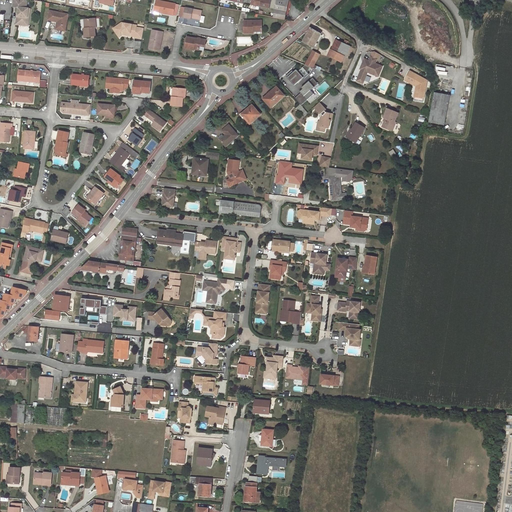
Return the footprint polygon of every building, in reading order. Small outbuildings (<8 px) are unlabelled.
[(12,0),(12,7),(18,7),(17,16),(17,15),(16,24),(25,25),(26,17),(27,17),(28,8),(26,8),(26,0),(12,0)] [(175,4),(155,0),(153,10),(161,12),(161,13),(172,15),(175,4)] [(270,0),(260,0),(259,7),(269,9),(270,0)] [(285,0),(276,0),(273,17),(284,19),(286,12),(284,11),(286,0),(285,0)] [(202,11),(180,7),(178,17),(191,19),(191,18),(200,19),(201,16),(202,11)] [(68,14),(49,10),(47,19),(56,21),(55,29),(65,31),(68,14)] [(95,18),(85,19),(86,28),(84,28),(85,37),(95,36),(95,28),(96,28),(95,18)] [(244,21),(244,33),(262,33),(262,21),(244,21)] [(142,38),(143,28),(136,27),(136,25),(121,23),(113,29),(119,36),(122,33),(122,32),(125,32),(125,33),(135,34),(135,36),(134,37),(142,38)] [(321,33),(310,27),(303,42),(313,48),(321,33)] [(163,32),(152,30),(149,48),(160,50),(163,32)] [(194,49),(199,50),(200,46),(204,47),(206,40),(197,39),(187,37),(185,48),(194,50),(194,49)] [(343,43),(345,40),(339,37),(338,40),(337,40),(332,50),(345,56),(346,57),(351,47),(346,45),(343,43)] [(341,62),(345,56),(332,50),(329,56),(341,62)] [(315,57),(317,53),(313,51),(310,56),(317,60),(318,60),(319,59),(318,59),(318,58),(315,57)] [(310,56),(306,65),(310,67),(313,68),(314,65),(317,60),(310,56)] [(376,59),(370,57),(369,61),(367,60),(366,60),(365,60),(364,61),(363,61),(363,62),(360,69),(363,70),(362,72),(361,71),(357,81),(362,83),(366,75),(370,73),(378,76),(382,66),(375,63),(376,59)] [(310,67),(306,65),(305,65),(298,71),(297,70),(294,72),(292,70),(286,76),(294,86),(303,78),(304,78),(309,74),(308,72),(310,67)] [(39,82),(40,72),(19,70),(18,80),(24,81),(39,82)] [(426,80),(409,71),(404,80),(416,86),(414,97),(423,98),(426,80)] [(73,74),(73,75),(72,80),(72,85),(79,85),(87,86),(88,86),(88,85),(89,79),(89,76),(73,74)] [(124,79),(107,78),(106,88),(119,89),(119,90),(123,91),(123,86),(124,79)] [(300,104),(301,105),(314,94),(311,90),(318,84),(313,78),(302,88),(303,89),(300,92),(301,93),(295,98),(300,104)] [(141,91),(141,93),(150,93),(151,82),(134,81),(133,90),(141,91)] [(267,95),(263,99),(271,108),(284,96),(277,87),(272,90),(273,91),(268,96),(267,95)] [(186,89),(175,88),(174,97),(172,97),(171,105),(182,106),(183,98),(185,98),(186,89)] [(13,91),(12,99),(24,101),(24,102),(32,103),(33,93),(13,91)] [(450,95),(435,92),(429,122),(444,125),(450,95)] [(63,113),(86,115),(87,105),(80,104),(80,101),(72,100),(72,103),(68,103),(68,107),(62,106),(62,110),(63,113)] [(326,109),(319,102),(314,108),(321,114),(323,116),(321,117),(320,122),(319,126),(324,127),(328,128),(330,120),(331,120),(333,114),(326,112),(324,111),(326,109)] [(106,114),(114,115),(114,112),(115,106),(98,104),(97,114),(106,115),(106,114)] [(301,105),(300,104),(296,107),(303,115),(305,117),(308,113),(301,105)] [(250,124),(260,115),(252,105),(242,114),(246,119),(250,124)] [(392,131),(396,122),(395,122),(399,113),(387,109),(384,117),(384,118),(386,119),(385,122),(382,127),(392,131)] [(156,123),(154,126),(160,131),(166,123),(149,110),(145,115),(154,122),(156,123)] [(349,132),(346,137),(354,141),(356,137),(359,138),(365,128),(356,122),(350,133),(349,132)] [(10,128),(12,128),(12,124),(1,123),(0,128),(0,141),(9,142),(10,135),(10,128)] [(226,146),(238,135),(229,125),(222,131),(226,135),(220,140),(226,146)] [(135,128),(132,132),(133,133),(130,137),(129,139),(138,146),(142,140),(141,139),(144,135),(135,128)] [(36,132),(25,131),(24,148),(34,149),(36,132)] [(59,131),(57,141),(58,141),(56,152),(66,154),(67,149),(68,143),(67,142),(69,133),(59,131)] [(90,147),(92,147),(95,135),(84,132),(80,152),(89,154),(90,147)] [(138,146),(129,139),(128,140),(137,147),(138,146)] [(123,143),(120,147),(130,154),(135,158),(138,154),(123,143)] [(318,147),(299,144),(298,149),(303,149),(302,153),(301,159),(311,160),(312,155),(313,151),(317,151),(318,147)] [(130,154),(120,147),(109,162),(119,169),(121,165),(124,167),(129,161),(126,159),(130,154)] [(209,160),(196,158),(195,169),(193,168),(192,174),(206,176),(209,160)] [(293,160),(279,159),(277,173),(275,173),(274,182),(284,183),(285,176),(289,177),(288,181),(303,182),(304,167),(292,166),(293,160)] [(238,161),(228,160),(226,172),(227,175),(229,175),(230,178),(229,179),(232,186),(242,181),(240,177),(241,176),(239,171),(238,172),(237,171),(238,161)] [(29,164),(19,162),(17,170),(16,169),(14,176),(24,178),(25,171),(28,172),(29,164)] [(329,167),(326,167),(327,178),(329,178),(331,195),(333,194),(333,200),(342,200),(341,194),(339,172),(337,172),(337,168),(329,167)] [(121,177),(111,169),(105,177),(109,180),(109,181),(118,188),(124,180),(120,177),(121,177)] [(353,170),(344,169),(343,173),(342,181),(349,182),(352,180),(353,170)] [(20,196),(21,196),(25,197),(27,189),(15,186),(14,190),(11,190),(9,200),(19,202),(20,196)] [(104,194),(95,187),(88,197),(96,204),(104,194)] [(175,190),(164,189),(162,207),(173,208),(175,190)] [(259,205),(221,200),(220,213),(260,217),(261,206),(259,205)] [(79,218),(86,224),(88,221),(89,222),(92,218),(84,212),(85,210),(78,205),(72,213),(73,213),(79,218)] [(66,206),(62,212),(67,217),(71,212),(69,210),(70,209),(66,206)] [(331,209),(320,207),(320,212),(309,211),(309,212),(304,211),(304,210),(300,210),(298,212),(298,217),(299,219),(303,219),(303,223),(314,224),(314,221),(314,220),(316,219),(318,219),(320,219),(321,215),(328,216),(330,215),(331,209)] [(9,220),(11,211),(1,209),(0,211),(0,226),(7,228),(9,220)] [(353,211),(345,210),(343,223),(351,224),(351,227),(356,228),(357,228),(357,226),(359,226),(359,229),(365,229),(366,225),(367,225),(368,218),(352,216),(353,211)] [(85,226),(86,224),(79,218),(77,219),(77,220),(85,226)] [(43,232),(43,231),(45,223),(25,219),(22,232),(28,233),(29,230),(42,233),(43,232)] [(120,253),(119,257),(134,259),(134,256),(132,255),(132,251),(134,250),(134,248),(133,247),(134,242),(136,242),(137,231),(137,230),(129,229),(129,230),(126,230),(125,235),(122,235),(122,240),(124,241),(124,245),(123,245),(122,248),(123,249),(122,254),(120,253)] [(68,234),(54,230),(52,239),(66,243),(68,234)] [(166,232),(167,231),(159,230),(157,241),(168,242),(168,245),(182,246),(181,253),(188,254),(190,242),(196,243),(197,233),(183,231),(182,235),(176,234),(166,232)] [(226,250),(225,259),(235,260),(236,256),(234,256),(235,252),(236,252),(238,239),(223,237),(222,246),(227,247),(226,250)] [(291,242),(274,240),(272,251),(280,252),(280,250),(290,252),(290,251),(293,252),(294,244),(291,243),(291,242)] [(217,242),(209,241),(209,243),(206,243),(201,242),(201,243),(200,251),(200,252),(216,254),(217,242)] [(0,251),(0,267),(5,269),(6,265),(9,266),(10,260),(8,259),(9,254),(11,254),(13,245),(2,242),(0,251)] [(27,246),(23,265),(32,267),(34,260),(36,260),(37,258),(41,259),(44,250),(27,246)] [(327,255),(312,253),(311,263),(314,263),(314,267),(316,268),(316,274),(324,275),(325,267),(323,267),(324,264),(325,264),(326,264),(327,255)] [(367,256),(365,267),(366,267),(365,274),(374,275),(377,258),(367,256)] [(350,260),(338,258),(336,277),(341,278),(341,276),(346,277),(347,268),(356,270),(357,258),(350,257),(350,260)] [(287,262),(271,260),(270,269),(271,269),(273,270),(272,279),(280,280),(281,275),(282,267),(286,267),(287,262)] [(100,263),(89,261),(81,269),(99,272),(100,263)] [(108,263),(100,262),(100,263),(99,272),(106,273),(108,263)] [(32,267),(23,265),(21,271),(32,274),(34,268),(32,267)] [(171,297),(178,298),(180,280),(178,280),(179,273),(170,272),(169,281),(170,281),(169,287),(170,287),(170,291),(166,290),(166,298),(170,299),(171,297)] [(226,279),(218,278),(218,283),(204,282),(203,290),(208,291),(206,302),(211,303),(211,301),(216,301),(216,296),(216,294),(217,294),(220,294),(220,291),(224,291),(226,279)] [(270,285),(261,284),(260,292),(258,292),(258,297),(259,298),(258,302),(257,302),(256,309),(258,311),(264,312),(267,310),(270,285)] [(0,317),(2,318),(5,315),(6,309),(10,310),(12,303),(15,304),(16,297),(22,299),(25,295),(27,290),(14,287),(12,295),(11,295),(5,293),(3,301),(1,300),(0,302),(0,317)] [(70,297),(55,295),(54,309),(62,310),(62,315),(71,317),(72,311),(68,311),(70,297)] [(319,297),(311,296),(310,304),(307,304),(306,313),(312,313),(315,314),(314,321),(320,322),(322,310),(320,309),(319,309),(319,305),(318,305),(319,297)] [(295,301),(284,300),(283,311),(282,318),(292,320),(292,322),(292,323),(300,324),(300,319),(301,313),(293,312),(295,301)] [(354,303),(354,302),(347,301),(347,303),(338,302),(337,311),(346,312),(346,311),(350,311),(352,311),(351,319),(358,320),(360,303),(357,302),(357,304),(354,303)] [(123,305),(115,304),(114,315),(122,316),(124,316),(123,320),(129,320),(130,317),(135,317),(137,307),(129,306),(129,310),(123,309),(123,305)] [(196,309),(190,308),(189,317),(193,318),(193,315),(196,312),(201,313),(202,310),(201,309),(200,312),(196,311),(196,309)] [(157,313),(149,312),(148,319),(157,320),(162,326),(165,326),(172,322),(172,321),(162,309),(157,313)] [(60,312),(46,310),(45,318),(59,320),(60,312)] [(227,313),(217,311),(216,317),(215,318),(205,317),(204,325),(210,326),(212,329),(214,329),(213,334),(216,334),(215,338),(221,339),(224,336),(225,327),(224,327),(222,327),(223,323),(223,320),(226,321),(227,313)] [(283,311),(281,311),(280,321),(292,322),(292,320),(282,318),(283,311)] [(359,325),(340,322),(340,330),(346,330),(346,335),(347,335),(349,338),(349,339),(351,339),(350,342),(354,342),(353,346),(360,347),(361,340),(359,340),(361,330),(359,330),(359,325)] [(39,327),(29,326),(28,340),(38,341),(39,327)] [(62,334),(61,345),(63,345),(63,351),(72,352),(74,335),(62,334)] [(83,342),(82,352),(82,353),(87,353),(87,351),(95,352),(103,353),(104,342),(88,340),(88,343),(83,342)] [(127,350),(128,350),(129,341),(116,340),(114,358),(126,359),(127,350)] [(153,359),(153,365),(164,366),(164,360),(163,360),(164,344),(154,343),(152,359),(153,359)] [(218,344),(210,343),(209,348),(198,347),(197,355),(200,356),(202,354),(203,353),(207,358),(206,359),(206,363),(217,364),(217,359),(214,359),(213,359),(213,355),(215,355),(217,355),(218,344)] [(256,366),(257,358),(242,356),(241,364),(239,364),(239,365),(239,368),(238,373),(248,374),(249,365),(256,366)] [(282,368),(283,357),(274,356),(274,358),(274,359),(273,359),(272,358),(267,357),(267,361),(268,362),(267,372),(265,373),(265,377),(266,378),(276,379),(277,367),(282,368)] [(292,366),(288,365),(286,378),(303,380),(304,380),(305,369),(299,368),(292,367),(292,366)] [(0,366),(0,376),(7,378),(6,379),(16,380),(17,379),(24,379),(25,369),(17,368),(17,370),(8,369),(8,367),(0,366)] [(339,377),(321,375),(320,384),(338,386),(339,377)] [(214,381),(214,377),(197,376),(197,381),(198,383),(204,384),(203,393),(217,394),(218,387),(215,387),(214,387),(214,381)] [(39,391),(39,395),(44,395),(45,396),(44,397),(51,398),(51,393),(50,393),(50,391),(51,391),(53,378),(39,377),(39,384),(41,384),(40,392),(39,391)] [(76,396),(76,402),(86,403),(87,396),(85,396),(85,393),(87,393),(88,383),(76,382),(74,395),(76,396)] [(114,392),(114,395),(117,395),(116,398),(114,397),(113,402),(115,402),(114,406),(123,407),(124,395),(123,395),(123,394),(120,387),(114,390),(114,392)] [(150,390),(150,389),(142,388),(141,395),(137,395),(136,408),(145,408),(146,399),(152,400),(152,397),(157,398),(158,399),(162,399),(163,390),(153,389),(153,390),(150,390)] [(270,401),(255,400),(254,411),(264,412),(264,413),(268,414),(269,413),(270,401)] [(182,408),(181,418),(186,418),(186,423),(190,423),(191,419),(192,419),(193,409),(192,408),(192,407),(191,406),(190,405),(189,406),(188,406),(189,402),(180,401),(179,408),(182,408)] [(226,407),(217,405),(217,407),(208,405),(206,416),(210,416),(209,423),(215,424),(216,422),(223,423),(226,407)] [(33,423),(34,408),(26,407),(25,423),(33,423)] [(67,408),(47,407),(47,409),(44,408),(43,424),(66,426),(67,408)] [(42,424),(43,408),(35,408),(34,424),(42,424)] [(272,446),(272,440),(273,431),(263,430),(262,445),(272,446)] [(108,434),(75,432),(74,445),(107,447),(108,434)] [(182,456),(183,450),(184,441),(173,440),(171,459),(177,460),(177,463),(184,464),(185,456),(182,456)] [(202,463),(209,466),(216,454),(213,452),(213,448),(199,447),(197,462),(202,461),(202,463)] [(281,466),(281,459),(265,458),(265,457),(259,456),(258,473),(267,474),(268,465),(281,466)] [(18,475),(20,476),(20,468),(10,467),(9,475),(7,475),(7,483),(18,484),(18,475)] [(97,477),(98,478),(99,484),(97,485),(98,494),(109,492),(106,476),(101,477),(101,470),(94,469),(93,476),(97,477)] [(52,473),(44,472),(44,474),(35,473),(34,482),(42,483),(42,485),(51,486),(52,473)] [(72,484),(80,484),(80,482),(85,482),(85,476),(80,475),(81,473),(73,472),(72,474),(63,473),(62,485),(72,485),(72,484)] [(212,478),(197,477),(196,484),(200,484),(199,495),(210,496),(212,478)] [(143,486),(137,485),(137,481),(124,479),(123,488),(124,490),(126,490),(128,489),(134,490),(134,491),(133,492),(137,497),(142,498),(143,486)] [(170,494),(172,483),(165,482),(165,483),(155,481),(151,481),(148,498),(154,499),(155,491),(158,492),(160,496),(163,496),(163,493),(170,494)] [(257,483),(247,482),(247,486),(246,486),(245,501),(251,502),(251,500),(260,501),(260,492),(257,492),(257,483)] [(19,511),(20,509),(21,509),(22,504),(12,503),(11,507),(9,507),(9,511),(19,511)] [(138,511),(140,504),(133,503),(131,511),(138,511)]
